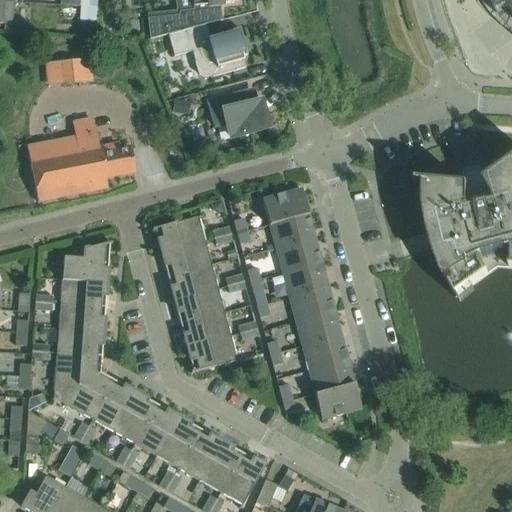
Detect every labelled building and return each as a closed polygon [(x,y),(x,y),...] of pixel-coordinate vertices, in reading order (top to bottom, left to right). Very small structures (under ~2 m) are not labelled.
[(80,0),(80,7),(89,8),(89,0),(80,0)] [(238,0),(237,0),(190,0),(192,10),(178,12),(178,15),(147,18),(148,41),(191,29),(221,21),(219,5),(235,4),(235,3),(235,1),(237,0),(238,0)] [(511,0),(489,0),(490,2),(493,8),(496,14),(497,13),(496,12),(506,7),(510,12),(511,15),(511,0)] [(4,2),(0,1),(0,24),(12,25),(13,3),(4,2)] [(94,22),(95,9),(89,8),(80,7),(79,21),(94,22)] [(204,26),(167,36),(173,57),(191,52),(195,69),(197,75),(203,78),(209,77),(209,78),(244,69),(241,57),(246,56),(239,29),(208,38),(204,26)] [(61,86),(83,83),(81,61),(59,63),(61,86)] [(248,92),(207,103),(214,127),(225,124),(230,140),(255,133),(258,131),(260,129),(262,125),(263,122),(263,118),(259,102),(257,102),(255,106),(251,104),(248,92)] [(127,148),(117,150),(116,145),(98,148),(95,134),(75,138),(75,137),(74,138),(27,147),(26,147),(37,203),(38,203),(105,189),(105,190),(106,190),(104,179),(133,173),(127,148)] [(511,161),(482,182),(483,183),(476,188),(467,187),(467,186),(452,185),(424,182),(424,184),(424,208),(429,232),(431,242),(434,250),(434,251),(442,275),(455,297),(487,274),(487,273),(497,266),(509,267),(509,268),(511,268),(511,161)] [(307,215),(300,191),(261,201),(268,226),(307,215)] [(307,216),(307,215),(268,226),(268,227),(274,250),(313,239),(307,216)] [(154,231),(160,254),(203,242),(197,219),(201,218),(201,217),(151,231),(151,232),(154,231)] [(232,222),(235,234),(245,231),(242,220),(232,222)] [(229,236),(228,229),(211,233),(213,240),(229,236)] [(248,243),(245,231),(235,234),(239,246),(248,243)] [(231,242),(229,236),(213,240),(215,247),(231,242)] [(320,264),(313,239),(274,250),(281,274),(320,264)] [(210,266),(203,242),(160,254),(166,278),(210,266)] [(62,257),(61,280),(106,284),(108,245),(110,245),(110,244),(61,256),(62,258),(62,257)] [(326,288),(320,264),(281,274),(288,299),(326,288)] [(216,290),(210,266),(166,278),(173,302),(216,290)] [(246,272),(249,283),(258,281),(255,269),(246,272)] [(224,281),(226,287),(242,283),(240,276),(224,281)] [(104,309),(106,284),(61,280),(59,305),(104,309)] [(261,292),(258,281),(249,283),(252,294),(261,292)] [(244,290),(242,283),(226,287),(227,294),(244,290)] [(333,313),(326,288),(288,299),(294,323),(333,313)] [(223,314),(216,290),(173,302),(179,325),(223,314)] [(17,313),(27,313),(29,295),(19,295),(17,313)] [(51,305),(51,298),(34,297),(34,304),(51,305)] [(50,312),(51,305),(34,304),(33,311),(50,312)] [(102,333),(104,309),(59,305),(57,330),(102,333)] [(255,308),(258,319),(268,316),(265,305),(255,308)] [(339,337),(333,313),(294,323),(301,348),(339,337)] [(229,337),(223,314),(179,325),(185,349),(229,337)] [(17,322),(16,334),(26,335),(27,322),(17,322)] [(237,328),(238,335),(255,330),(253,324),(237,328)] [(100,358),(102,333),(57,330),(55,355),(100,358)] [(257,337),(255,330),(238,335),(240,342),(257,337)] [(25,348),(26,335),(16,334),(15,347),(25,348)] [(235,361),(229,337),(185,349),(192,372),(189,373),(190,374),(240,361),(239,359),(235,361)] [(346,362),(339,337),(301,348),(307,372),(346,362)] [(265,345),(268,356),(278,354),(275,342),(265,345)] [(48,354),(48,347),(31,346),(31,353),(48,354)] [(47,361),(48,354),(31,353),(30,360),(47,361)] [(281,365),(278,354),(268,356),(271,367),(281,365)] [(99,374),(100,358),(55,355),(52,399),(99,374)] [(352,385),(346,362),(307,372),(313,396),(353,386),(353,385),(352,385)] [(20,365),(19,378),(29,379),(30,366),(20,365)] [(91,421),(114,382),(99,374),(52,399),(91,421)] [(28,391),(29,379),(19,378),(18,391),(28,391)] [(112,433),(134,394),(114,382),(91,421),(112,433)] [(277,388),(280,400),(290,397),(287,386),(277,388)] [(359,411),(353,386),(313,396),(320,421),(359,411)] [(134,445),(157,406),(134,394),(112,433),(134,445)] [(40,395),(34,397),(37,407),(44,403),(40,395)] [(293,409),(290,397),(280,400),(283,412),(293,409)] [(155,457),(177,418),(157,406),(134,445),(155,457)] [(11,408),(10,421),(20,421),(21,408),(11,408)] [(176,469),(198,430),(177,418),(155,457),(176,469)] [(19,434),(20,421),(10,421),(9,433),(19,434)] [(78,443),(87,428),(81,424),(73,439),(78,443)] [(93,431),(87,428),(78,443),(84,446),(93,431)] [(197,482),(220,442),(198,430),(176,469),(197,482)] [(52,442),(61,447),(67,436),(59,431),(52,442)] [(7,457),(17,458),(18,443),(8,442),(7,457)] [(219,494),(241,455),(220,442),(197,482),(219,494)] [(121,467),(130,452),(124,449),(115,464),(121,467)] [(136,455),(130,452),(121,467),(127,470),(136,455)] [(262,467),(241,455),(219,494),(240,506),(238,509),(239,510),(265,465),(263,464),(262,467)] [(87,466),(98,472),(103,463),(92,457),(87,466)] [(103,463),(98,472),(109,478),(114,469),(103,463)] [(5,480),(16,481),(17,470),(6,470),(5,480)] [(164,491),(172,476),(167,473),(158,488),(164,491)] [(179,480),(172,476),(164,491),(170,495),(179,480)] [(135,493),(140,485),(129,478),(124,487),(135,493)] [(27,511),(50,511),(63,490),(44,479),(33,497),(29,494),(20,508),(27,511)] [(254,504),(266,509),(276,487),(264,482),(254,504)] [(151,491),(140,485),(135,493),(146,500),(151,491)] [(75,511),(82,500),(63,490),(50,511),(75,511)] [(208,511),(215,501),(209,497),(200,511),(208,511)] [(100,511),(101,511),(82,500),(75,511),(100,511)] [(162,509),(168,511),(174,511),(178,506),(167,500),(162,509)] [(216,511),(221,504),(215,501),(208,511),(216,511)] [(339,511),(313,501),(308,511),(339,511)]
